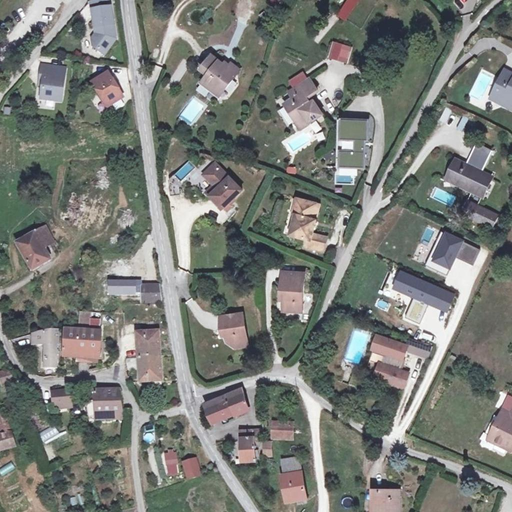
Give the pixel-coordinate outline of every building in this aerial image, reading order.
[(346,0),(339,18),(349,22),(358,0),(346,0)] [(114,38),(110,5),(91,7),(94,31),(90,37),(91,44),(102,52),(114,38)] [(330,60),(349,64),(352,46),(332,43),(330,60)] [(219,77),(226,84),(239,68),(230,60),(225,66),(210,53),(204,61),(209,66),(203,73),(212,81),(215,77),(219,77)] [(47,87),(45,102),(64,104),(68,73),(46,69),(45,78),(48,79),(47,87)] [(511,73),(506,70),(500,82),(505,86),(501,94),(507,97),(503,106),(511,110),(511,73)] [(295,79),(299,85),(311,78),(308,72),(295,79)] [(222,88),(226,84),(219,77),(215,77),(212,81),(222,88)] [(299,85),(297,87),(301,93),(295,96),(287,101),(299,120),(308,115),(312,121),(326,112),(317,99),(314,101),(310,96),(321,89),(314,77),(311,78),(299,85)] [(111,78),(95,87),(110,112),(126,103),(111,78)] [(491,99),(503,106),(507,97),(501,94),(505,86),(500,82),(491,99)] [(291,90),(295,96),(301,93),(297,87),(291,90)] [(446,109),(440,120),(463,131),(469,120),(446,109)] [(308,115),(299,120),(304,127),(312,121),(308,115)] [(344,119),(341,166),(365,167),(367,140),(370,140),(371,120),(344,119)] [(477,146),(468,167),(483,174),(492,153),(477,146)] [(492,181),(481,177),(483,174),(468,167),(458,162),(450,179),(475,191),(473,195),(483,199),(492,181)] [(218,190),(211,197),(224,210),(243,189),(215,164),(203,176),(213,185),(218,190)] [(206,193),(211,197),(218,190),(213,185),(206,193)] [(94,191),(90,201),(112,209),(115,198),(94,191)] [(483,199),(473,195),(463,215),(473,219),(477,209),(483,199)] [(66,224),(81,229),(90,201),(74,196),(66,224)] [(90,201),(81,229),(104,237),(112,209),(90,201)] [(319,235),(322,219),(317,218),(320,205),(302,201),(298,218),(301,218),(298,235),(314,239),(313,246),(331,250),(333,238),(319,235)] [(491,230),(491,229),(494,230),(499,218),(488,213),(487,214),(477,209),(473,219),(472,220),(475,221),(474,222),(479,225),(480,224),(486,227),(486,228),(491,230)] [(49,227),(18,248),(35,273),(54,261),(46,245),(56,238),(49,227)] [(482,253),(443,234),(435,252),(440,255),(433,271),(448,278),(457,260),(458,258),(462,259),(460,262),(474,268),(482,253)] [(435,252),(427,268),(433,271),(440,255),(435,252)] [(302,313),(303,271),(280,270),(279,290),(283,290),(281,312),(302,313)] [(456,296),(399,271),(391,289),(413,299),(404,318),(420,325),(428,306),(448,314),(456,296)] [(159,284),(141,284),(140,298),(158,299),(159,284)] [(78,333),(66,334),(67,359),(105,361),(105,313),(80,313),(78,333)] [(223,319),(224,327),(229,326),(229,332),(231,349),(247,347),(244,316),(223,319)] [(139,335),(139,359),(161,360),(160,335),(152,334),(152,330),(147,329),(147,334),(139,335)] [(46,337),(31,341),(32,357),(46,356),(47,373),(59,373),(58,335),(46,337)] [(413,354),(418,341),(408,338),(405,346),(377,336),(372,349),(385,354),(382,364),(378,363),(373,377),(403,387),(407,373),(398,370),(404,351),(413,354)] [(432,346),(418,341),(413,354),(426,358),(432,346)] [(128,369),(136,369),(135,358),(127,359),(128,369)] [(161,360),(139,359),(139,383),(147,384),(146,390),(152,390),(152,384),(161,384),(161,360)] [(11,372),(0,374),(3,385),(13,383),(11,372)] [(355,373),(352,381),(361,383),(364,375),(355,373)] [(88,400),(89,410),(98,409),(99,418),(111,417),(110,411),(122,410),(120,391),(116,389),(95,391),(96,399),(88,400)] [(211,420),(244,407),(239,394),(205,406),(211,420)] [(58,397),(59,411),(72,410),(71,395),(58,397)] [(511,400),(507,398),(485,446),(499,452),(505,437),(511,440),(511,400)] [(98,409),(89,410),(91,419),(99,418),(98,409)] [(26,416),(24,411),(11,414),(13,419),(26,416)] [(0,416),(0,435),(8,433),(4,416),(0,416)] [(276,423),(276,439),(296,438),(295,423),(276,423)] [(42,439),(56,432),(52,425),(38,432),(42,439)] [(0,448),(12,445),(8,433),(0,435),(0,448)] [(253,443),(253,433),(240,433),(241,464),(253,463),(253,443)] [(273,457),(273,441),(263,441),(263,458),(273,457)] [(179,455),(166,457),(167,464),(180,461),(179,455)] [(197,461),(184,464),(189,480),(201,477),(197,461)] [(307,495),(302,473),(283,477),(287,498),(307,495)] [(10,482),(0,485),(0,493),(13,488),(10,482)] [(378,499),(372,500),(372,511),(399,511),(399,499),(395,498),(395,489),(379,488),(378,499)]
